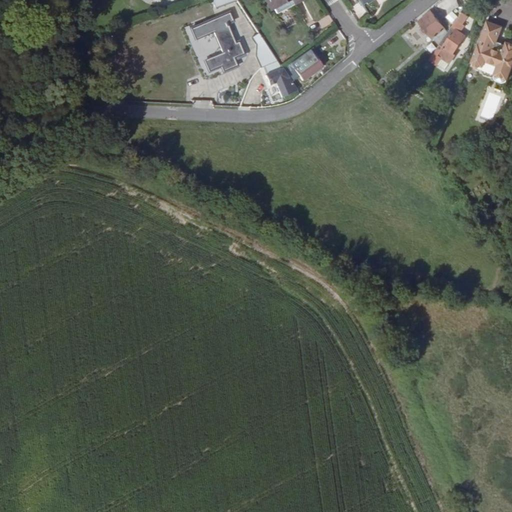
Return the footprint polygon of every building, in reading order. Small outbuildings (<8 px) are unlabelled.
[(132,0),(121,0),(126,10),(135,6),(132,0)] [(264,0),(269,10),(288,0),(292,0),(294,4),(301,0),(264,0)] [(356,0),(360,5),(364,2),(366,6),(361,10),(365,16),(376,8),(371,1),(372,0),(356,0)] [(430,30),(441,43),(450,30),(433,10),(421,20),(425,24),(430,30)] [(452,22),(456,14),(450,10),(445,18),(452,22)] [(231,12),(189,28),(194,42),(213,34),(221,53),(203,60),(208,72),(222,67),(224,72),(237,66),(234,58),(245,54),(240,40),(234,43),(227,25),(235,22),(231,12)] [(441,43),(430,59),(438,65),(442,58),(450,63),(456,55),(453,53),(465,35),(459,31),(464,24),(462,23),(467,15),(464,12),(462,12),(457,20),(450,30),(441,43)] [(495,70),(510,75),(511,69),(511,38),(509,37),(507,41),(503,39),(503,42),(498,40),(499,38),(504,23),(489,17),(474,59),(485,63),(483,66),(486,67),(487,69),(493,71),(495,70)] [(309,48),(298,56),(302,61),(293,68),(301,79),(309,73),(309,72),(320,64),(309,48)] [(442,58),(438,65),(445,70),(450,63),(442,58)] [(309,72),(309,73),(310,74),(321,66),(320,64),(309,72)] [(283,76),(278,67),(264,74),(269,83),(276,79),(283,93),(291,90),(284,76),(283,76)] [(482,168),(475,185),(485,188),(491,171),(482,168)]
